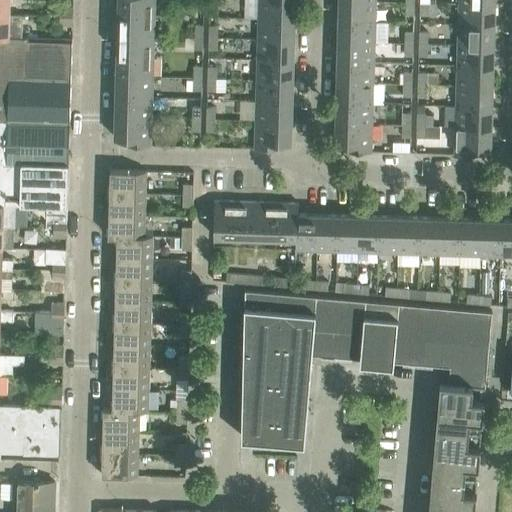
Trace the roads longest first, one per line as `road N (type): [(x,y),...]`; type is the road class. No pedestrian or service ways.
road 1 (residential): [(79,511),(90,154)]
road 2 (residential): [(310,160),(90,154)]
road 3 (residential): [(508,178),(326,171),(310,160)]
road 4 (unclassified): [(508,178),(511,0)]
road 5 (unclassified): [(310,160),(315,0)]
road 6 (residential): [(90,154),(94,0)]
